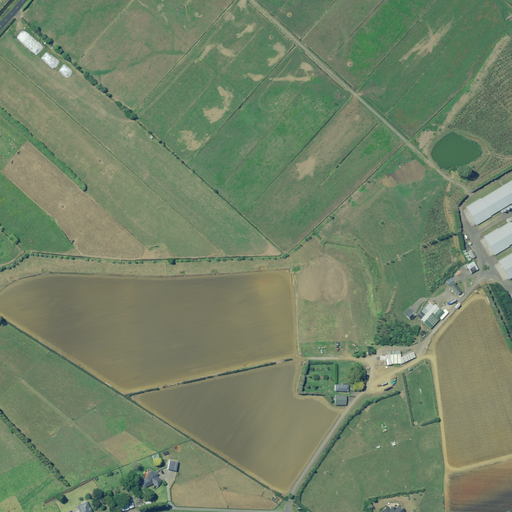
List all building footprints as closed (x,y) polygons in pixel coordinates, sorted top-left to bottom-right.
[(511,180),(467,208),(476,224),(511,203),(511,180)] [(511,221),(484,238),(494,254),(511,243),(511,221)] [(511,254),(499,262),(509,278),(511,276),(511,254)] [(438,308),(432,313),(431,312),(421,322),(429,329),(439,319),(437,317),(442,312),(438,308)] [(383,355),(383,359),(384,359),(385,365),(390,365),(390,364),(400,363),(415,357),(412,351),(400,356),(400,354),(383,355)] [(154,473),(150,470),(145,478),(139,481),(142,488),(152,483),(157,486),(161,480),(156,477),(157,474),(155,472),(154,473)] [(88,511),(90,511),(86,501),(76,506),(78,511),(75,511),(88,511)]
